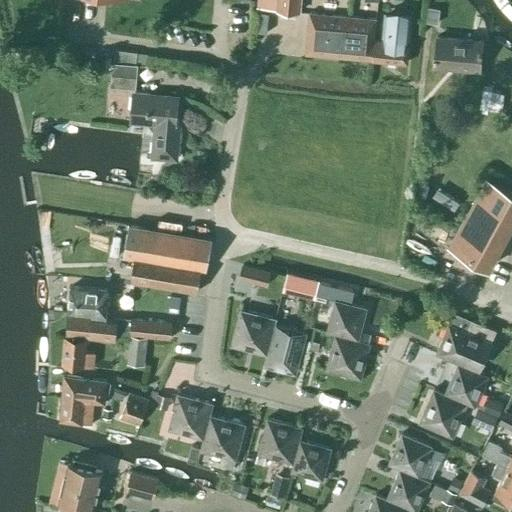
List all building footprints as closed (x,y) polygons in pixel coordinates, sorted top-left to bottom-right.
[(299,11),(299,0),(277,0),(277,9),(299,11)] [(437,23),(439,8),(427,7),(425,22),(437,23)] [(267,33),(268,12),(257,12),(256,32),(267,33)] [(305,53),(348,56),(352,15),(309,12),(305,53)] [(384,12),(381,39),(374,38),(372,59),(406,61),(408,38),(410,15),(384,12)] [(374,38),(376,17),(352,15),(348,56),(372,59),(374,38)] [(434,65),(479,69),(482,40),(436,36),(435,53),(434,53),(434,57),(434,65)] [(114,49),(113,61),(136,63),(137,51),(114,49)] [(494,56),(486,69),(495,75),(503,62),(494,56)] [(135,88),(137,64),(112,61),(110,86),(135,88)] [(176,158),(179,125),(175,124),(178,96),(149,94),(133,92),(130,120),(146,122),(154,132),(152,156),(176,158)] [(449,244),(489,267),(511,225),(511,192),(486,178),(449,244)] [(207,217),(132,204),(128,224),(123,255),(134,257),(201,268),(206,269),(211,238),(204,237),(207,217)] [(408,236),(407,251),(422,252),(423,237),(408,236)] [(197,291),(201,268),(134,257),(130,280),(197,291)] [(270,271),(242,263),(238,278),(266,285),(270,271)] [(289,292),(294,274),(287,272),(282,290),(289,292)] [(314,298),(319,280),(310,277),(305,296),(314,298)] [(70,286),(68,312),(92,314),(92,319),(106,320),(108,289),(70,286)] [(276,318),(288,321),(294,295),(283,292),(276,318)] [(327,330),(335,332),(335,333),(358,338),(366,307),(335,299),(327,330)] [(240,309),(231,343),(266,352),(274,323),(275,318),(240,309)] [(117,321),(106,320),(92,319),(92,314),(68,312),(66,334),(115,339),(117,321)] [(130,333),(146,335),(170,338),(172,322),(131,317),(130,333)] [(465,365),(479,371),(491,341),(496,329),(471,319),(467,330),(449,322),(436,352),(458,361),(465,365)] [(295,372),(306,331),(274,323),(266,352),(267,353),(264,364),(295,372)] [(127,362),(143,364),(146,335),(130,333),(127,362)] [(358,339),(358,338),(335,333),(326,368),(361,377),(369,342),(358,339)] [(62,363),(93,365),(94,351),(85,351),(86,337),(65,335),(62,363)] [(308,348),(317,350),(319,342),(310,340),(308,348)] [(487,375),(479,371),(465,365),(458,361),(445,392),(467,402),(467,401),(474,404),(487,375)] [(93,401),(106,402),(108,380),(95,379),(64,374),(62,397),(93,401)] [(452,436),(467,402),(445,392),(445,393),(433,388),(419,421),(452,436)] [(120,415),(140,423),(149,398),(129,391),(120,415)] [(170,397),(156,393),(153,405),(167,409),(170,397)] [(168,428),(203,437),(209,414),(212,402),(177,393),(168,428)] [(477,401),(476,405),(498,415),(503,402),(488,396),(484,404),(477,401)] [(91,423),(93,401),(62,397),(60,419),(82,422),(91,423)] [(103,416),(111,416),(112,408),(104,407),(103,416)] [(471,422),(491,430),(497,416),(477,407),(471,422)] [(499,421),(511,427),(511,413),(505,409),(499,421)] [(204,437),(200,449),(227,456),(225,466),(233,468),(235,458),(245,423),(209,414),(203,437),(204,437)] [(258,452),(293,461),(299,438),(298,438),(302,427),(267,417),(258,452)] [(388,462),(400,467),(399,467),(418,475),(431,445),(401,432),(388,462)] [(322,478),(331,447),(299,438),(293,461),(293,462),(291,470),(322,478)] [(497,461),(507,466),(506,467),(511,469),(511,455),(511,456),(499,450),(501,445),(490,439),(482,454),(497,461)] [(196,464),(200,447),(191,445),(186,462),(196,464)] [(80,511),(81,507),(92,510),(102,470),(95,468),(96,463),(73,458),(72,463),(68,462),(58,502),(64,503),(63,507),(80,511)] [(494,490),(511,499),(511,469),(506,467),(507,466),(497,461),(491,473),(501,478),(494,490)] [(429,480),(418,475),(399,467),(386,497),(408,507),(416,510),(429,480)] [(487,478),(470,469),(458,492),(482,505),(490,489),(483,485),(487,478)] [(162,479),(131,471),(126,489),(157,498),(162,479)] [(269,493),(283,497),(288,478),(275,474),(269,493)] [(453,475),(447,488),(457,492),(463,480),(453,475)] [(244,497),(248,486),(233,480),(229,492),(244,497)] [(456,493),(446,488),(441,499),(451,504),(456,493)] [(406,511),(408,507),(386,497),(386,498),(375,493),(367,511),(406,511)] [(464,511),(467,508),(454,501),(448,511),(464,511)]
